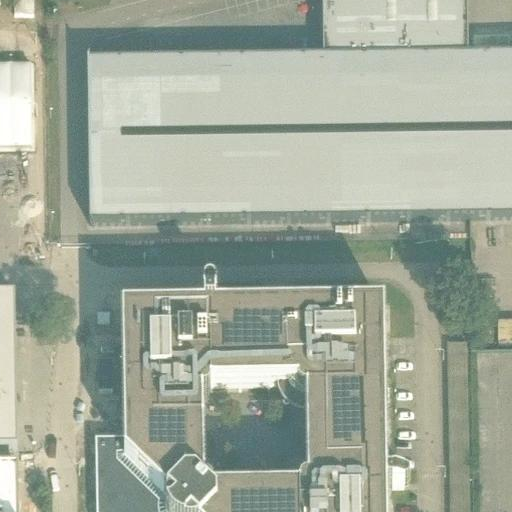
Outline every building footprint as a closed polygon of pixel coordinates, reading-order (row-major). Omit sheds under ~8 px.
[(322,0),(323,61),(87,64),(90,228),(511,221),(511,58),(468,59),(466,0),(322,0)] [(386,511),(386,493),(403,492),(403,480),(386,481),(383,313),(383,312),(382,312),(215,315),(215,298),(203,298),(203,315),(122,316),(121,317),(121,318),(122,395),(123,404),(123,443),(94,443),(95,511),(386,511)] [(0,299),(0,453),(17,453),(17,421),(8,421),(8,408),(17,407),(15,299),(0,299)] [(511,322),(500,323),(500,347),(511,346),(511,322)] [(448,346),(451,457),(471,457),(468,345),(448,346)] [(112,365),(97,366),(98,396),(112,396),(112,365)] [(0,511),(18,511),(18,470),(0,470),(0,511)]
